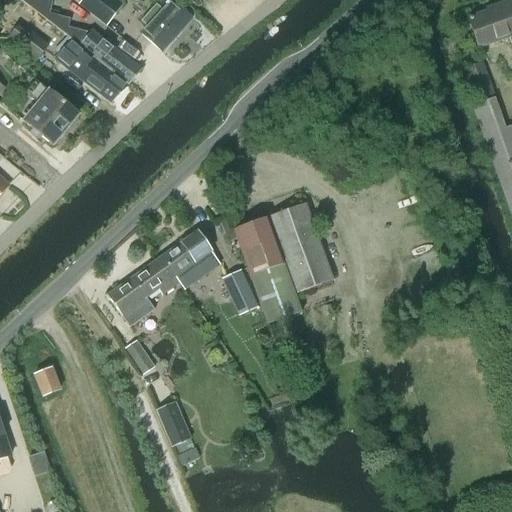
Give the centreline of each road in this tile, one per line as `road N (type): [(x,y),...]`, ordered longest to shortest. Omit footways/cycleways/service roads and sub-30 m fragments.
road 1 (unclassified): [(0,335),(370,0)]
road 2 (unclassified): [(270,0),(0,242)]
